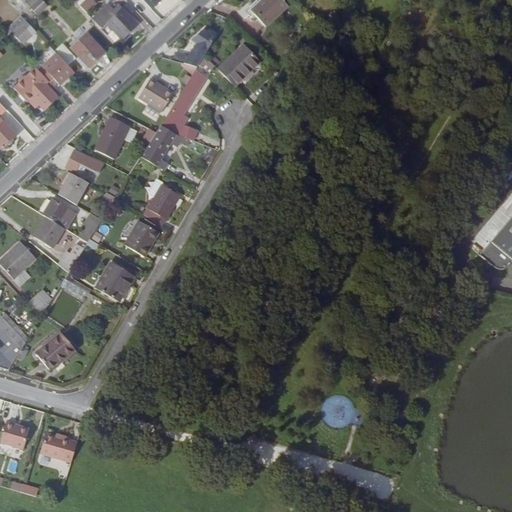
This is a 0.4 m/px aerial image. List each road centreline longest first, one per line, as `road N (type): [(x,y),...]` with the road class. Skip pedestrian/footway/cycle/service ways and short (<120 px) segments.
road 1 (residential): [(240,127),(79,401),(60,402)]
road 2 (residential): [(203,0),(0,190)]
road 3 (track): [(237,450),(60,402)]
